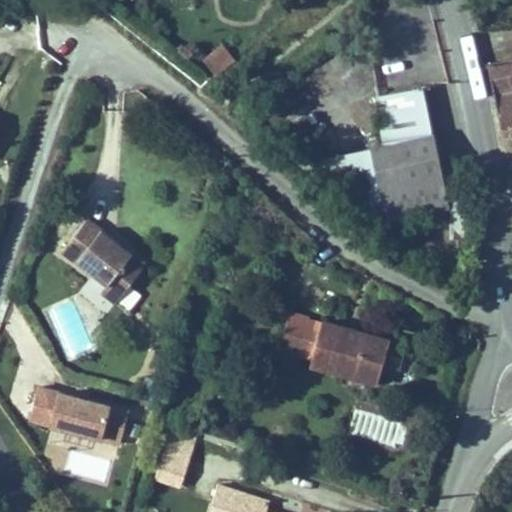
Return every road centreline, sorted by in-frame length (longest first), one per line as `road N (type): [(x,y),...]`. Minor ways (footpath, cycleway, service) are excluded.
road 1 (residential): [(0,285),(95,26),(332,234),(397,279),(440,298),(511,303)]
road 2 (tertiary): [(511,292),(451,0)]
road 3 (tertiary): [(511,338),(490,368),(466,462)]
